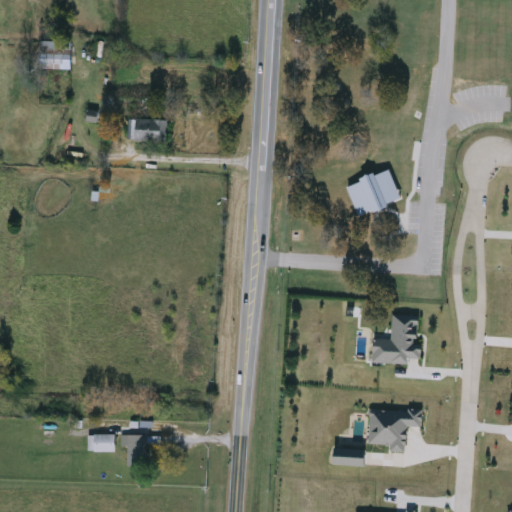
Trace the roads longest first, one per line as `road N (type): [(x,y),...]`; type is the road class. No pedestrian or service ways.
road 1 (secondary): [(267,0),(234,511)]
road 2 (residential): [(460,511),(472,213),(491,160),(511,159)]
